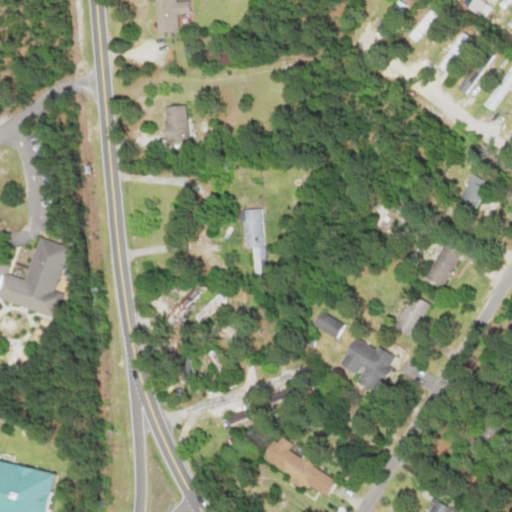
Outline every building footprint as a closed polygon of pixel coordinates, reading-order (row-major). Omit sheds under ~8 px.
[(180,0),(160,0),(161,32),(183,31),(183,12),(196,12),(195,0),(185,0),(181,0),(180,0)] [(411,4),(405,0),(400,0),(378,32),(387,38),(411,4)] [(488,15),(493,2),(490,0),(475,0),(472,7),(488,15)] [(444,67),(453,71),(466,43),(457,38),(444,67)] [(479,80),(471,74),(461,86),(468,93),(479,80)] [(489,102),(496,109),(511,88),(511,85),(506,80),(489,102)] [(193,139),(192,104),(169,105),(171,140),(193,139)] [(481,201),(492,183),(476,173),(465,191),(481,201)] [(264,208),(246,208),(247,247),(255,247),(255,262),(266,262),(264,208)] [(0,298),(58,316),(65,292),(56,289),(69,245),(41,237),(29,278),(12,273),(14,264),(0,259),(0,298)] [(466,248),(450,241),(434,278),(450,285),(466,248)] [(168,320),(177,325),(200,291),(195,287),(182,306),(179,305),(168,320)] [(402,326),(422,333),(434,301),(415,293),(402,326)] [(318,327),(342,336),(348,321),(323,312),(318,327)] [(360,380),(383,391),(400,354),(387,348),(385,351),(357,337),(345,363),(364,372),(360,380)] [(343,477),(293,451),(298,441),(282,433),(267,461),(333,496),(343,477)] [(0,511),(0,456),(58,471),(47,511),(0,511)] [(448,511),(450,502),(432,499),(430,511),(448,511)]
